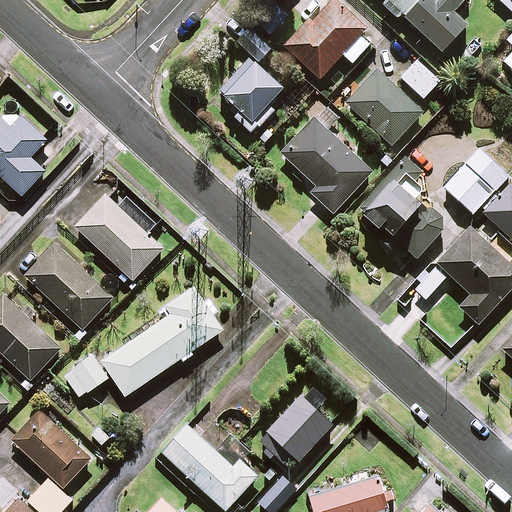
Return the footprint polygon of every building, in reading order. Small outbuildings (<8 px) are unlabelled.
[(367,32),(334,0),(333,0),(287,49),(321,82),(346,56),(354,64),(371,47),(361,38),(367,32)] [(468,1),(467,0),(391,0),(385,7),(400,21),(404,17),(444,54),(469,27),(455,14),(468,1)] [(511,0),(498,0),(511,12),(511,0)] [(289,15),(276,6),(263,27),(276,35),(289,15)] [(273,50),(251,32),(240,45),(261,64),(273,50)] [(286,91),(252,61),(222,94),(243,112),(236,119),(255,137),(277,112),(271,107),(286,91)] [(442,82),(419,61),(402,79),(425,100),(442,82)] [(424,115),(379,72),(348,105),(393,147),(424,115)] [(374,174),(329,132),(335,126),(321,114),(313,123),(283,156),(319,188),(312,195),(335,216),(374,174)] [(13,128),(0,116),(0,174),(25,197),(47,173),(32,159),(49,141),(23,118),(13,128)] [(510,179),(481,151),(446,189),(475,216),(482,209),(510,235),(511,232),(511,195),(503,186),(510,179)] [(426,191),(416,183),(424,174),(406,159),(395,172),(381,189),(361,213),(419,261),(448,227),(417,201),(426,191)] [(116,205),(110,199),(118,191),(105,179),(98,187),(92,182),(62,214),(135,281),(164,250),(149,235),(159,224),(127,193),(116,205)] [(504,258),(472,229),(438,265),(471,296),(460,308),(480,326),(511,291),(511,250),(504,258)] [(115,298),(57,244),(27,276),(85,330),(115,298)] [(196,355),(193,352),(226,330),(216,316),(220,313),(211,299),(207,302),(197,287),(168,307),(173,315),(104,360),(99,353),(66,375),(81,398),(114,376),(127,396),(182,360),(184,363),(196,355)] [(14,303),(3,293),(0,295),(0,350),(33,381),(63,349),(31,319),(38,311),(22,296),(14,303)] [(511,339),(502,350),(511,359),(511,339)] [(327,399),(313,386),(262,441),(287,464),(295,455),(301,461),(335,426),(318,410),(327,399)] [(0,416),(12,403),(0,392),(0,416)] [(93,460),(43,412),(15,441),(65,489),(93,460)] [(385,437),(369,422),(355,436),(371,451),(385,437)] [(234,467),(189,425),(164,452),(227,511),(260,477),(241,460),(234,467)] [(277,511),(299,489),(285,476),(261,503),(270,511),(277,511)] [(391,488),(384,490),(380,476),(311,497),(315,511),(385,511),(390,511),(388,502),(395,500),(391,488)] [(63,511),(74,501),(50,479),(29,501),(41,511),(63,511)] [(36,511),(22,499),(9,511),(36,511)] [(178,511),(164,499),(152,511),(178,511)]
